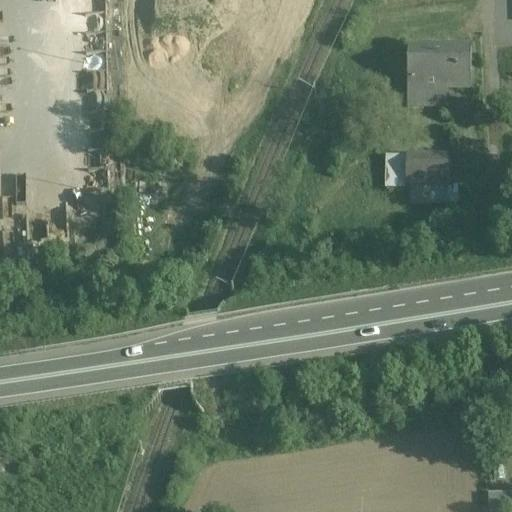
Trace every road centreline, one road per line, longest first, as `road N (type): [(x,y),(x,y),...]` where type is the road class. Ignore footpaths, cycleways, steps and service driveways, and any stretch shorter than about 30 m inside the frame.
road 1 (trunk): [(280,347),(0,385)]
road 2 (trunk): [(511,303),(280,347)]
road 3 (trunk): [(280,347),(511,318)]
